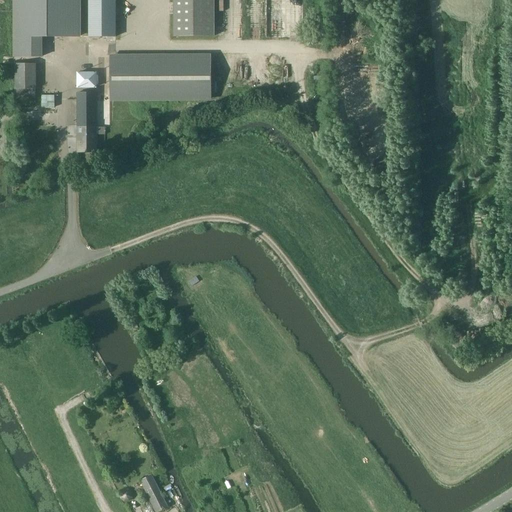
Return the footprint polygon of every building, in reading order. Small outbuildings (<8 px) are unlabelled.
[(14,0),(14,57),(41,56),(41,36),(77,36),(77,0),(14,0)] [(87,0),(88,36),(114,36),(114,0),(87,0)] [(172,0),(173,35),(213,35),(212,0),(172,0)] [(210,55),(109,56),(109,57),(110,97),(110,98),(210,97),(210,57),(210,55)] [(35,88),(35,63),(15,63),(15,98),(34,98),(34,88),(35,88)] [(95,72),(77,72),(77,87),(96,87),(95,72)] [(96,134),(105,134),(105,127),(96,127),(96,92),(76,93),(77,128),(75,128),(75,134),(77,134),(77,151),(97,151),(96,134)] [(41,95),(41,110),(54,110),(54,95),(41,95)] [(167,505),(151,473),(140,478),(156,511),(167,505)] [(129,501),(132,497),(132,491),(127,488),(122,488),(119,492),(119,498),(123,501),(129,501)]
